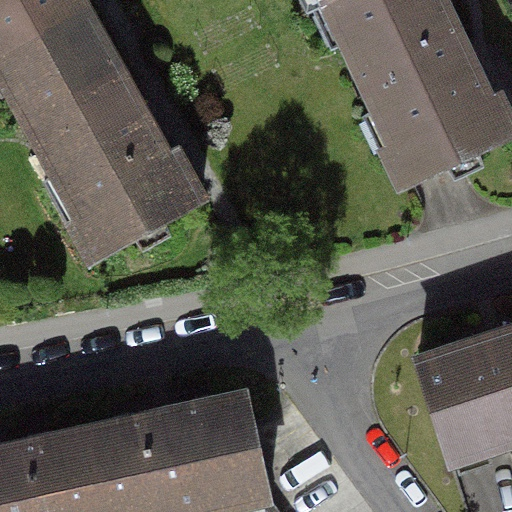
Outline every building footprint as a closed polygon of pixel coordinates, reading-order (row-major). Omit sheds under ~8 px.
[(0,0),(0,57),(85,10),(78,0),(0,0)] [(455,31),(440,0),(339,0),(327,6),(394,148),(386,154),(402,188),(412,185),(507,140),(511,136),(511,126),(499,99),(489,101),(455,31)] [(126,85),(85,10),(0,57),(0,66),(14,91),(10,93),(81,220),(73,227),(92,261),(102,258),(194,207),(202,201),(177,156),(167,159),(126,85)] [(450,462),(511,442),(511,331),(495,337),(417,362),(450,462)] [(166,414),(85,432),(103,511),(277,511),(269,499),(255,439),(246,397),(166,414)] [(0,511),(103,511),(85,432),(6,449),(0,450),(0,511)]
